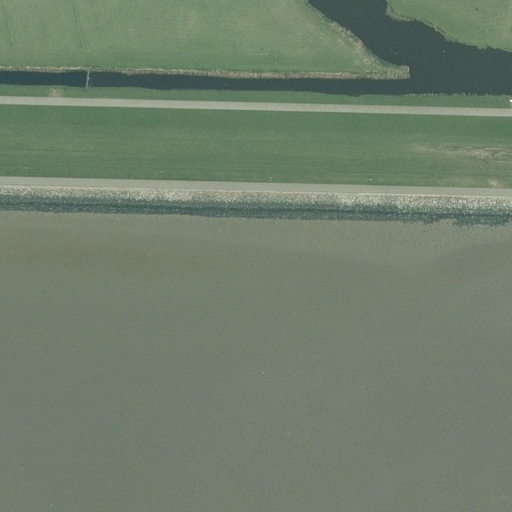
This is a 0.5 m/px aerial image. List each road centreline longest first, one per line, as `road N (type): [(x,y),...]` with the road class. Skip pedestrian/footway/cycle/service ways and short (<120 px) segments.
road 1 (unclassified): [(511,117),(0,104)]
road 2 (unclassified): [(0,189),(511,201)]
